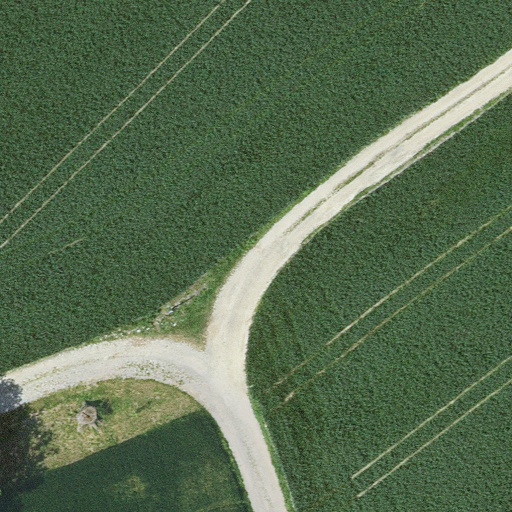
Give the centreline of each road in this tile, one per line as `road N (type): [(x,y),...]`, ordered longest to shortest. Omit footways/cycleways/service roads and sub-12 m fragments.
road 1 (track): [(511,64),(290,234),(232,309),(212,361),(264,511)]
road 2 (track): [(212,361),(151,347),(0,385)]
